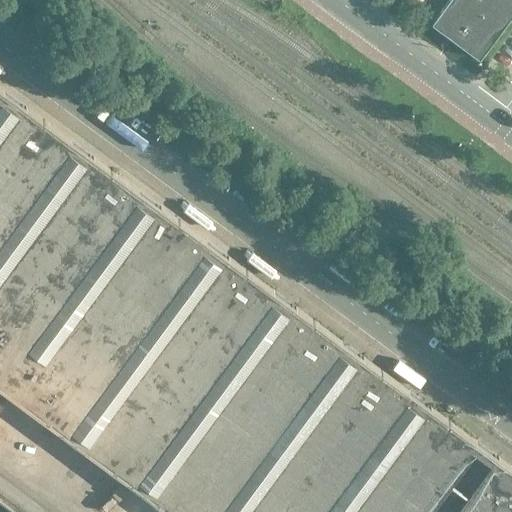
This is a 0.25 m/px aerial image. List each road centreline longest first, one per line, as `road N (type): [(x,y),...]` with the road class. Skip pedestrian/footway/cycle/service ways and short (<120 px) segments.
road 1 (unclassified): [(511,424),(0,44)]
road 2 (unclassified): [(497,118),(337,0)]
